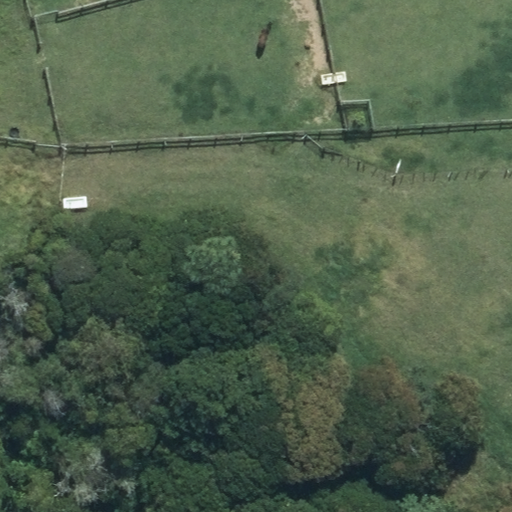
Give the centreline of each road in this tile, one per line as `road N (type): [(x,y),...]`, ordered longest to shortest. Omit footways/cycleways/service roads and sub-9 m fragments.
road 1 (unknown): [(511,278),(284,183),(0,162)]
road 2 (unknown): [(284,183),(380,154),(511,147)]
